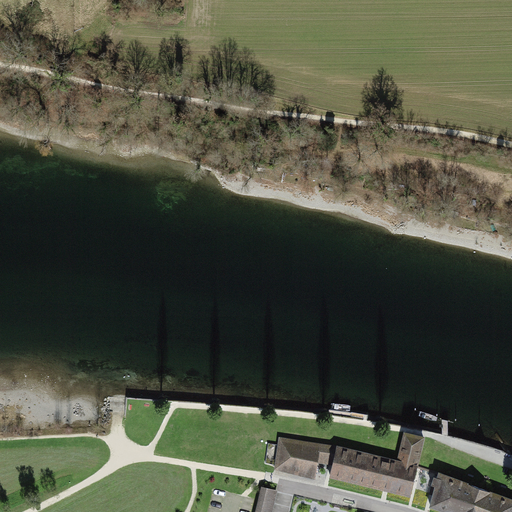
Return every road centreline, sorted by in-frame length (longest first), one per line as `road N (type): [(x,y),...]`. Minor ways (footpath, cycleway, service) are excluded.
road 1 (track): [(511,146),(0,66)]
road 2 (track): [(414,511),(147,458)]
